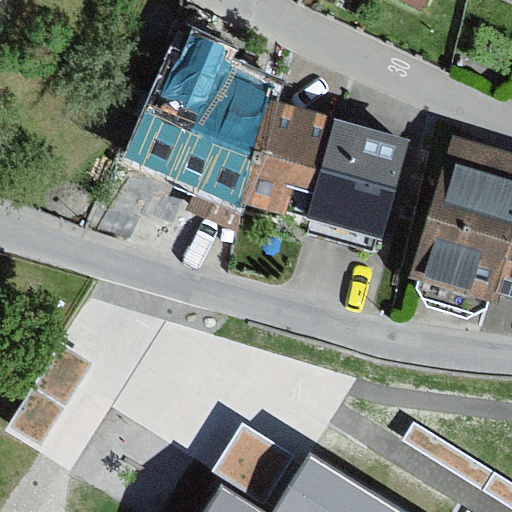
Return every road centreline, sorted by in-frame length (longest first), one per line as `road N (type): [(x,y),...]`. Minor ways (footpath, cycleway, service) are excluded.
road 1 (residential): [(511,360),(362,334),(0,228)]
road 2 (residential): [(235,0),(511,137)]
